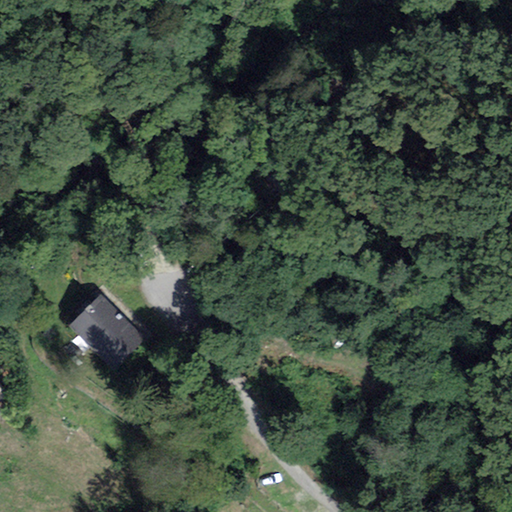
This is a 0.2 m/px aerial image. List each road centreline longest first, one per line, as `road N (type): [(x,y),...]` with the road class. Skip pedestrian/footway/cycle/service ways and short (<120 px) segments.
road 1 (unclassified): [(174,283),(252,423),(339,511)]
road 2 (track): [(174,283),(360,375)]
